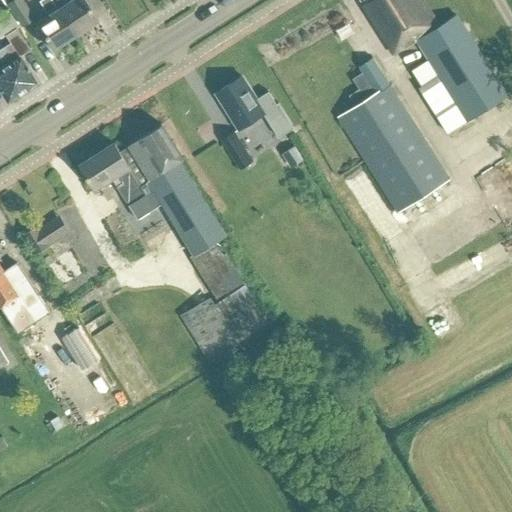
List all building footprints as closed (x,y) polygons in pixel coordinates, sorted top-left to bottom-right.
[(20,24),(32,16),(21,0),(10,0),(6,3),(20,24)] [(95,19),(90,12),(101,4),(98,0),(68,0),(66,1),(65,0),(53,0),(55,3),(75,32),(95,19)] [(361,0),(383,36),(394,53),(415,39),(429,59),(414,68),(424,85),(422,86),(450,132),(508,96),(456,13),(439,25),(423,0),(361,0)] [(55,3),(43,11),(45,15),(34,22),(50,48),(75,32),(55,3)] [(32,83),(33,79),(18,55),(28,48),(14,27),(3,34),(8,42),(0,47),(0,61),(2,65),(0,66),(0,93),(3,98),(8,99),(32,83)] [(340,117),(383,183),(401,210),(452,177),(390,83),(392,82),(375,56),(360,65),(377,92),(340,117)] [(219,89),(216,91),(237,126),(239,129),(264,113),(279,136),(294,126),(279,102),(277,103),(269,91),(257,99),(256,99),(242,75),(237,78),(219,89)] [(129,145),(124,149),(145,182),(148,180),(162,203),(172,218),(179,214),(188,228),(199,247),(225,230),(214,212),(204,197),(180,159),(183,158),(161,123),(128,144),(129,145)] [(240,168),(253,160),(235,131),(221,139),(240,168)] [(299,147),(311,157),(322,144),(310,134),(299,147)] [(115,143),(81,164),(95,187),(117,173),(123,183),(117,186),(129,205),(138,219),(162,203),(148,180),(145,182),(124,149),(120,151),(115,143)] [(36,254),(50,244),(38,224),(22,234),(36,254)] [(244,281),(218,240),(190,255),(216,296),(244,281)] [(0,303),(18,331),(50,310),(18,262),(5,271),(0,263),(0,303)] [(269,322),(246,284),(213,304),(237,343),(269,322)] [(78,328),(63,338),(82,368),(97,358),(78,328)]
